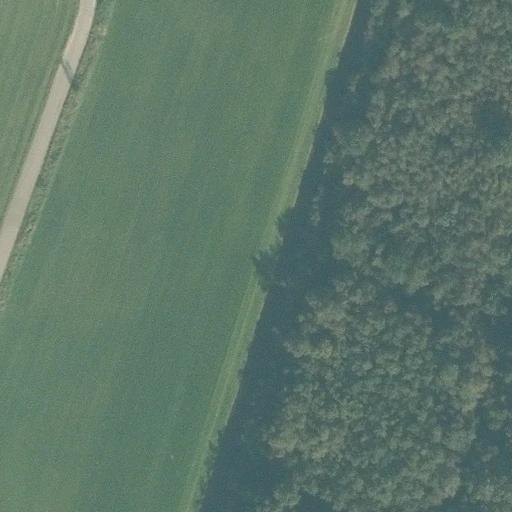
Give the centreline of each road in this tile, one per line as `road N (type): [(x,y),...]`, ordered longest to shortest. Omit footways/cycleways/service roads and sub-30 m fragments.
road 1 (unknown): [(186,0),(4,511)]
road 2 (unclassified): [(0,254),(89,0)]
